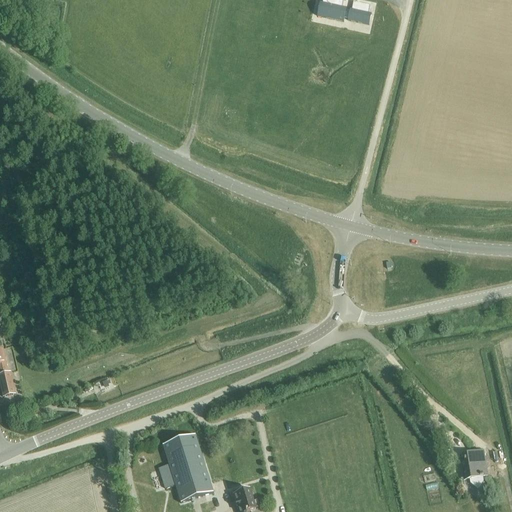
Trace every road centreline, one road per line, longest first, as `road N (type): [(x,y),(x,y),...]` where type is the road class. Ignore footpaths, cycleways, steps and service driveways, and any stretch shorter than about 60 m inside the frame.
road 1 (tertiary): [(350,226),(179,161),(71,100),(0,48)]
road 2 (tertiary): [(4,456),(304,340),(345,309)]
road 3 (unclassified): [(350,226),(410,0)]
road 4 (unclassified): [(345,309),(378,319),(511,290)]
road 5 (tertiary): [(511,250),(417,242),(350,226)]
road 6 (track): [(194,123),(218,0)]
